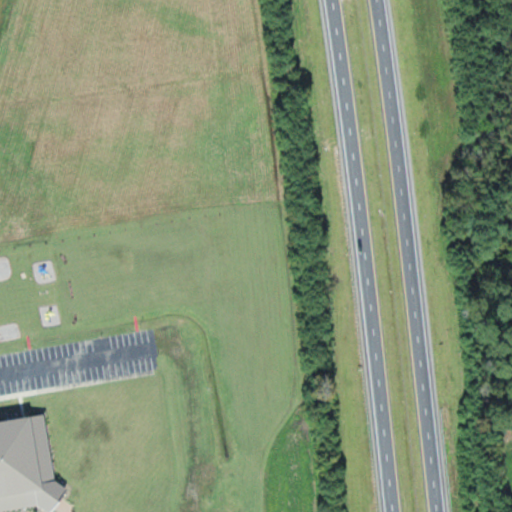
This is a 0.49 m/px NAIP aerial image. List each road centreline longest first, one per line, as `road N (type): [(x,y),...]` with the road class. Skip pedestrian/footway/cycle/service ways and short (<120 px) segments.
road 1 (motorway): [(332,0),(390,511)]
road 2 (motorway): [(437,511),(380,0)]
